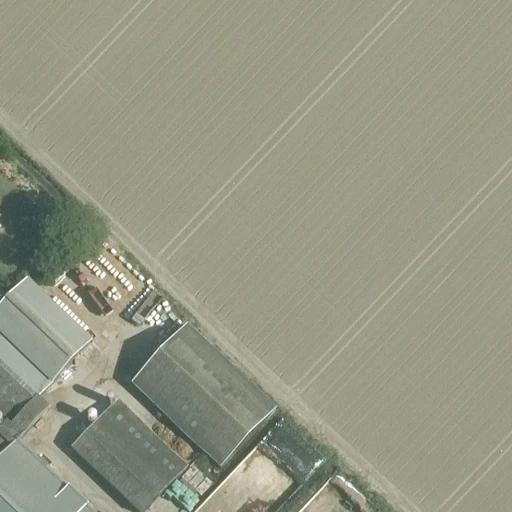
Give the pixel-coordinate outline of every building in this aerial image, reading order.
[(74,265),(68,280),(81,285),(87,269),(74,265)] [(0,511),(87,511),(17,444),(49,411),(38,400),(56,381),(92,344),(27,281),(0,309),(0,511)] [(132,387),(220,470),(276,412),(188,329),(132,387)] [(146,511),(188,469),(118,403),(72,451),(135,511),(146,511)] [(208,480),(187,472),(181,490),(202,498),(208,480)] [(368,511),(371,509),(333,474),(297,511),(368,511)]
